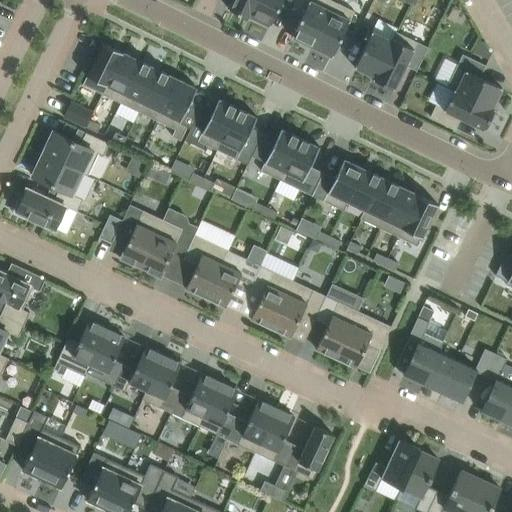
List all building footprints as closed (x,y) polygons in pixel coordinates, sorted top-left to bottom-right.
[(249,18),(257,0),(232,0),(228,8),(249,18)] [(282,0),(257,0),(249,18),(250,18),(251,16),(270,26),(282,0)] [(292,36),(312,46),(335,1),(333,0),(296,0),(292,9),(303,15),(292,36)] [(335,1),(312,46),(333,56),(355,11),(335,1)] [(354,68),(375,78),(392,41),(372,31),(354,68)] [(397,31),(392,40),(393,40),(374,79),(395,89),(406,65),(417,70),(429,47),(397,31)] [(84,84),(103,93),(123,52),(103,42),(103,43),(103,44),(88,74),(87,75),(88,75),(84,84)] [(123,52),(103,93),(121,102),(141,61),(123,52)] [(486,65),(463,53),(447,87),(454,90),(454,89),(495,109),(495,108),(493,107),(503,87),(481,77),(486,65)] [(139,111),(160,70),(141,61),(121,102),(139,111)] [(139,111),(158,120),(178,79),(160,70),(139,111)] [(196,87),(178,79),(158,120),(176,129),(173,136),(181,140),(188,127),(180,123),(198,87),(197,87),(196,87)] [(454,90),(444,109),(437,106),(432,117),(455,128),(461,118),(485,130),(495,109),(454,89),(454,90)] [(218,149),(238,108),(220,99),(221,98),(219,98),(199,140),(218,149)] [(62,114),(87,126),(90,119),(94,112),(69,100),(62,114)] [(256,116),(238,108),(218,149),(237,159),(258,116),(257,116),(256,116)] [(101,124),(90,119),(87,126),(98,132),(101,124)] [(261,170),(281,179),(301,138),(282,129),(283,128),(282,128),(276,139),(263,132),(252,155),(266,161),(261,170)] [(110,143),(86,132),(81,144),(75,141),(54,131),(43,153),(83,172),(88,175),(99,152),(104,155),(110,143)] [(113,139),(124,144),(127,137),(116,131),(113,139)] [(319,146),(301,138),(281,179),(300,189),(320,146),(319,146)] [(129,151),(140,157),(144,149),(133,144),(129,151)] [(140,157),(151,162),(154,155),(144,149),(140,157)] [(83,172),(43,153),(33,175),(54,185),(60,188),(55,200),(78,211),(84,199),(73,194),(83,172)] [(324,172),(313,195),(344,210),(349,202),(348,201),(364,168),(345,159),(346,158),(345,158),(335,178),(324,172)] [(150,164),(146,174),(155,178),(160,168),(150,164)] [(365,209),(366,210),(382,177),(364,168),(348,201),(349,202),(365,209)] [(201,185),(204,178),(193,173),(190,180),(201,185)] [(380,227),(400,186),(382,177),(366,210),(365,209),(361,218),(362,219),(380,227)] [(215,183),(204,178),(201,185),(211,190),(215,183)] [(380,227),(399,236),(419,195),(400,186),(380,227)] [(49,197),(27,187),(22,198),(20,197),(13,211),(25,217),(26,215),(56,229),(67,206),(55,200),(49,197)] [(439,204),(419,195),(399,236),(418,245),(422,237),(423,237),(423,236),(437,205),(438,205),(439,204)] [(253,209),(264,214),(267,207),(256,202),(253,209)] [(132,233),(121,257),(141,267),(163,219),(130,204),(123,220),(119,227),(132,233)] [(278,212),(267,207),(264,214),(275,219),(278,212)] [(123,220),(110,214),(106,224),(100,237),(112,243),(119,227),(123,220)] [(200,217),(194,232),(228,247),(234,232),(200,217)] [(172,252),(186,258),(197,235),(163,219),(141,267),(161,276),(172,252)] [(293,231),(281,226),(275,238),(287,243),(293,231)] [(327,243),(331,236),(320,231),(316,238),(327,243)] [(197,235),(186,258),(198,264),(186,288),(206,297),(229,250),(197,235)] [(342,241),(331,236),(327,243),(338,248),(342,241)] [(313,239),(309,247),(318,251),(322,242),(313,239)] [(351,241),(348,248),(358,253),(362,246),(351,241)] [(237,283),(251,289),(262,265),(247,258),(241,271),(223,263),(229,250),(206,297),(226,306),(237,283)] [(374,260),(385,265),(388,258),(377,252),(374,260)] [(511,259),(506,257),(496,278),(511,286),(511,259)] [(388,258),(385,265),(396,270),(399,263),(388,258)] [(294,280),(262,265),(251,289),(263,294),(252,318),(272,327),(294,280)] [(0,298),(7,302),(2,314),(25,324),(31,312),(23,309),(34,286),(1,271),(2,268),(0,267),(0,298)] [(390,288),(401,293),(405,282),(395,277),(390,288)] [(303,313),(316,319),(327,296),(294,280),(272,327),(292,337),(303,313)] [(325,292),(357,307),(362,296),(330,281),(325,292)] [(359,311),(327,296),(316,319),(328,325),(317,349),(337,358),(359,311)] [(424,305),(418,317),(430,322),(435,310),(424,305)] [(479,313),(469,308),(466,315),(475,320),(479,313)] [(392,326),(391,326),(359,311),(337,358),(357,367),(368,343),(381,350),(392,326)] [(0,316),(0,354),(9,358),(0,353),(0,349),(8,331),(19,337),(25,324),(2,314),(0,316)] [(424,384),(439,351),(443,342),(424,333),(430,322),(418,317),(408,339),(418,344),(404,374),(424,384)] [(94,322),(90,320),(79,342),(68,338),(57,362),(86,375),(87,372),(91,364),(108,328),(94,321),(94,322)] [(122,334),(108,328),(91,364),(87,372),(115,385),(125,364),(115,359),(126,337),(121,335),(122,334)] [(129,382),(147,390),(164,354),(150,348),(146,346),(136,368),(125,364),(115,386),(125,391),(129,382)] [(476,368),(458,359),(442,392),(462,401),(476,371),(486,376),(496,353),(485,348),(476,368)] [(439,351),(424,384),(442,392),(458,359),(439,351)] [(496,353),(486,376),(496,380),(482,411),(501,420),(511,397),(511,384),(498,378),(507,358),(496,353)] [(0,377),(9,358),(0,354),(0,377)] [(182,363),(178,361),(164,354),(147,390),(143,399),(161,407),(172,412),(182,391),(171,386),(182,363)] [(221,381),(207,374),(207,375),(202,373),(192,395),(182,391),(172,412),(182,417),(200,426),(221,381)] [(221,381),(200,426),(218,434),(228,439),(238,417),(228,412),(239,390),(234,388),(235,387),(221,381)] [(511,397),(501,420),(511,424),(511,397)] [(277,407),(263,401),(259,399),(248,422),(238,417),(228,439),(238,443),(256,452),(277,407)] [(89,409),(78,404),(74,411),(85,416),(89,409)] [(256,452),(274,460),(285,465),(295,443),(285,439),(295,416),(291,414),(277,407),(256,452)] [(18,445),(29,422),(17,416),(6,440),(18,445)] [(319,427),(316,426),(305,448),(295,443),(285,465),(295,470),(299,472),(314,479),(334,434),(330,432),(319,427)] [(43,478),(62,436),(43,427),(23,469),(43,478)] [(164,429),(158,441),(170,447),(176,434),(164,429)] [(128,445),(136,448),(142,434),(135,431),(128,445)] [(62,436),(43,478),(62,487),(82,445),(62,436)] [(377,490),(382,478),(402,487),(420,450),(421,448),(400,439),(387,467),(376,462),(365,484),(377,490)] [(173,449),(159,443),(154,453),(168,459),(173,449)] [(440,459),(420,450),(402,487),(422,496),(417,508),(424,511),(428,511),(438,491),(428,486),(440,459)] [(107,509),(127,467),(107,457),(88,499),(107,509)] [(107,509),(114,511),(129,511),(146,476),(127,467),(107,509)] [(184,511),(191,497),(173,488),(179,476),(165,469),(147,508),(155,511),(184,511)] [(441,511),(444,507),(455,511),(465,511),(481,479),(461,469),(449,495),(438,491),(428,511),(441,511)] [(267,493),(271,495),(276,484),(265,479),(260,490),(267,493)] [(490,511),(501,488),(481,479),(465,511),(490,511)] [(287,489),(276,484),(271,495),(282,500),(287,489)] [(223,511),(224,511),(191,497),(184,511),(223,511)]
